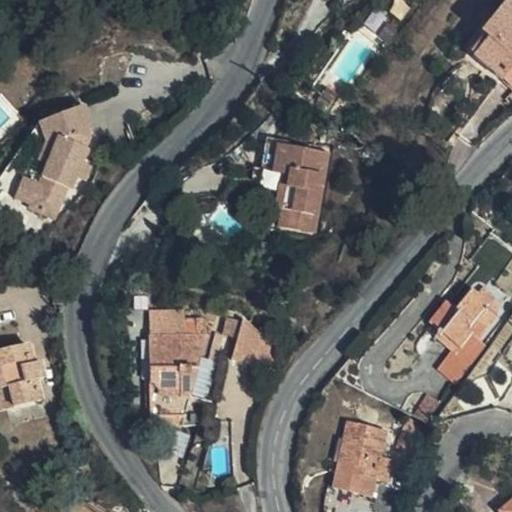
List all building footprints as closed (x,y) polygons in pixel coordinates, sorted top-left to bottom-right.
[(476,58),(502,79),(511,66),(511,8),(504,3),(481,31),(491,40),(476,58)] [(74,92),(49,101),(55,135),(47,153),(36,176),(28,194),(53,207),(62,189),(72,190),(78,177),(84,163),(91,145),(86,145),(88,136),(83,134),(76,115),(80,114),(74,92)] [(55,135),(49,101),(34,106),(42,130),(34,146),(47,153),(55,135)] [(289,207),(324,211),(329,133),(276,126),(273,155),(290,156),(289,167),(282,166),(279,192),(289,193),(289,207)] [(91,165),(84,163),(78,177),(87,180),(91,165)] [(28,194),(36,176),(19,167),(10,185),(28,194)] [(442,345),(444,346),(459,324),(464,327),(486,293),(478,288),(479,287),(466,278),(461,285),(456,282),(441,303),(440,303),(443,305),(429,327),(426,324),(426,326),(422,331),(442,345)] [(416,319),(426,326),(426,324),(429,327),(443,305),(440,303),(441,303),(432,296),(416,319)] [(3,365),(54,364),(54,343),(59,342),(59,324),(53,324),(51,308),(0,310),(3,365)] [(179,309),(149,310),(149,333),(207,331),(207,319),(179,320),(179,309)] [(244,321),(233,359),(267,368),(277,330),(244,321)] [(464,327),(459,324),(444,346),(442,345),(433,359),(450,370),(472,333),(464,327)] [(207,331),(149,333),(151,415),(186,414),(207,331)] [(345,389),(341,411),(352,413),(356,392),(345,389)] [(419,417),(423,419),(434,398),(419,389),(407,410),(419,417)] [(396,408),(389,440),(394,441),(401,410),(396,408)] [(401,410),(394,441),(412,445),(419,417),(401,410)] [(377,422),(340,416),(328,483),(359,488),(361,469),(375,471),(390,473),(394,450),(374,448),(377,422)] [(375,471),(361,469),(359,488),(372,491),(375,471)]
